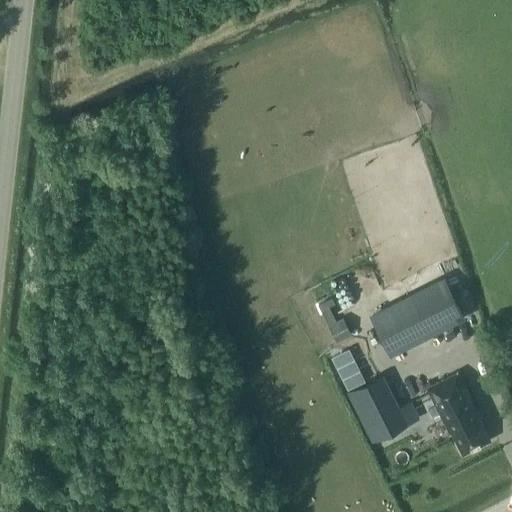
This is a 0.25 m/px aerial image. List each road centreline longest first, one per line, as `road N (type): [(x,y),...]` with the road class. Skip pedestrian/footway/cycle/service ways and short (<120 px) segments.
road 1 (unknown): [(511,468),(455,358),(436,353),(406,366),(378,366),(347,313)]
road 2 (unclassified): [(0,254),(27,0)]
